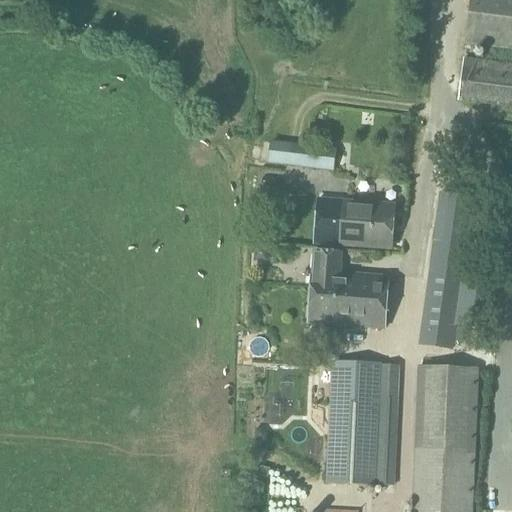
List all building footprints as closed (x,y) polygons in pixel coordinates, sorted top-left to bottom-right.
[(511,0),(463,0),(460,34),(475,35),(473,49),(511,53),(511,0)] [(483,115),(511,119),(511,103),(495,102),(495,101),(486,100),(483,115)] [(285,166),(287,145),(271,143),(268,164),(285,166)] [(302,147),(299,168),(333,172),(335,151),(302,147)] [(434,242),(419,346),(454,351),(456,336),(456,335),(457,332),(457,328),(464,280),(471,224),(474,207),(475,198),(442,193),(439,195),(433,242),(434,242)] [(319,199),(315,245),(351,247),(391,250),(404,251),(406,234),(392,233),(394,205),(349,202),(333,201),(319,199)] [(313,272),(309,324),(384,330),(388,278),(340,274),(341,254),(315,252),(314,272),(313,272)] [(327,485),(395,487),(400,366),(383,366),(383,365),(382,365),(333,363),(327,485)] [(418,368),(413,511),(472,511),(479,370),(418,368)]
